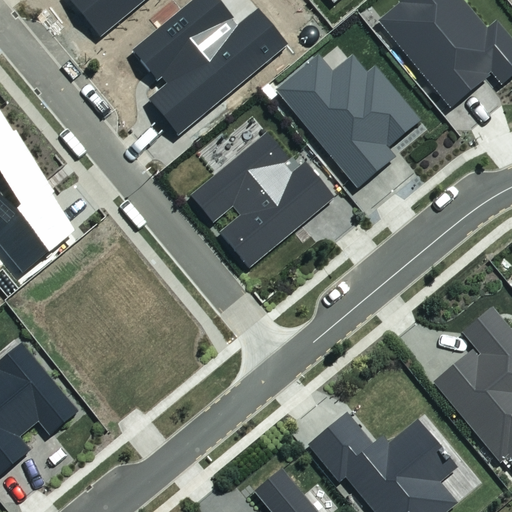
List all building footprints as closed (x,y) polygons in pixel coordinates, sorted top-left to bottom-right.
[(326,0),(333,8),(343,0),(326,0)] [(407,0),(377,26),(451,113),(489,81),(488,79),(490,77),(502,90),(511,81),(511,44),(496,26),(487,33),(458,0),(407,0)] [(148,64),(117,26),(35,95),(66,132),(148,64)] [(275,95),(357,193),(395,162),(387,153),(419,126),(374,71),(368,77),(353,59),(332,76),(318,59),(275,95)] [(219,238),(247,273),(333,204),(304,168),(291,178),(284,169),(289,165),(268,138),(190,201),(212,228),(232,212),(240,222),(219,238)] [(434,387),(500,468),(507,462),(511,469),(511,336),(493,313),(463,338),(480,359),(477,361),(473,356),(434,387)] [(0,484),(36,455),(25,441),(43,427),(54,441),(83,417),(28,348),(0,370),(0,484)] [(344,483),(368,511),(451,511),(456,508),(439,487),(457,472),(417,424),(389,448),(383,441),(373,449),(346,418),(307,450),(339,488),(344,483)] [(319,511),(279,464),(252,487),(273,511),(319,511)]
